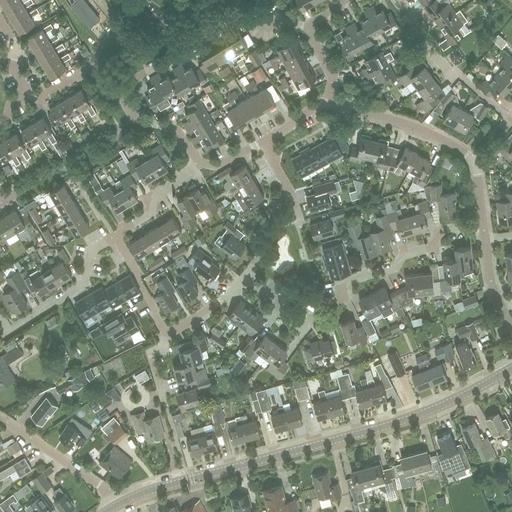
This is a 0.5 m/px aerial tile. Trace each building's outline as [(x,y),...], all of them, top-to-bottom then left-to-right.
[(23,3),(22,2),(20,0),(5,0),(2,2),(8,12),(23,3)] [(13,21),(28,12),(25,7),(33,2),(32,0),(26,0),(22,2),(23,3),(8,12),(13,21)] [(89,27),(100,18),(84,0),(70,0),(68,2),(89,27)] [(317,2),(316,0),(296,0),(302,11),(308,8),(308,7),(317,2)] [(440,24),(456,12),(449,2),(448,2),(446,0),(434,0),(425,6),(431,15),(433,14),(440,24)] [(369,9),(381,31),(397,23),(391,12),(386,15),(383,9),(377,12),(374,6),(369,9)] [(37,7),(28,12),(13,21),(19,31),(34,22),(31,17),(40,12),(37,7)] [(371,37),(381,31),(369,9),(364,11),(367,18),(361,21),(373,43),(374,42),(371,37)] [(460,10),(456,12),(440,24),(447,34),(446,35),(452,44),(463,36),(457,27),(467,20),(460,10)] [(363,48),(373,43),(361,21),(364,26),(358,29),(355,23),(351,26),(363,48)] [(33,47),(48,38),(45,32),(54,27),(51,23),(27,37),(33,47)] [(346,57),(363,48),(351,26),(346,28),(349,34),(343,37),(346,43),(341,46),(346,57)] [(228,35),(238,52),(248,46),(238,29),(236,30),(235,27),(231,30),(232,32),(230,33),(231,33),(228,35)] [(54,48),(51,42),(59,37),(57,32),(48,38),(33,47),(39,57),(54,48)] [(229,58),(238,52),(228,35),(219,41),(229,58)] [(283,59),(301,49),(295,39),(278,48),(280,54),(269,59),(263,63),(266,67),(272,64),(277,62),(283,59)] [(220,63),(229,58),(219,41),(210,46),(220,63)] [(60,57),(57,52),(65,47),(63,43),(54,48),(39,57),(45,66),(60,57)] [(210,69),(220,63),(210,46),(200,52),(203,56),(197,59),(205,71),(210,68),(210,69)] [(288,68),(306,59),(301,49),(283,59),(288,68)] [(453,53),(456,63),(467,60),(463,49),(453,53)] [(255,66),(262,62),(255,50),(248,54),(255,66)] [(365,74),(388,62),(382,51),(366,60),(369,66),(362,69),(365,74)] [(60,57),(45,66),(51,76),(66,67),(62,62),(71,57),(68,52),(60,57)] [(497,74),(511,86),(511,84),(511,56),(509,55),(501,63),(504,66),(497,74)] [(293,78),(311,68),(306,59),(288,68),(293,78)] [(388,62),(365,74),(367,79),(374,75),(377,82),(382,79),(385,84),(396,78),(388,62)] [(178,67),(191,89),(206,79),(200,69),(195,72),(192,66),(186,70),(182,64),(178,67)] [(257,82),(267,76),(261,66),(251,72),(257,82)] [(419,89),(433,77),(424,66),(418,72),(413,66),(399,78),(405,85),(412,93),(418,88),(419,89)] [(180,95),(191,89),(178,67),(173,70),(176,76),(171,79),(169,75),(180,95)] [(311,68),(293,78),(299,88),(316,78),(311,68)] [(180,95),(169,75),(163,79),(160,73),(155,76),(168,98),(178,92),(180,95)] [(501,97),(511,86),(497,74),(489,83),(486,80),(480,87),(489,96),(494,90),(501,97)] [(439,99),(445,95),(445,94),(441,89),(442,88),(438,84),(440,82),(435,75),(433,77),(419,89),(426,98),(415,106),(419,111),(423,108),(425,110),(439,99)] [(168,98),(155,76),(150,79),(154,84),(148,88),(151,93),(146,96),(152,107),(158,103),(168,98)] [(255,93),(256,93),(259,91),(255,85),(257,84),(254,79),(249,82),(252,87),(255,93)] [(211,85),(206,89),(210,95),(216,91),(211,85)] [(256,93),(266,110),(276,104),(265,87),(259,91),(256,93)] [(71,95),(81,110),(86,107),(92,116),(96,113),(91,104),(95,101),(89,90),(84,93),(82,88),(75,92),(73,89),(69,91),(71,95)] [(441,100),(433,110),(441,114),(445,105),(446,105),(448,103),(452,105),(444,120),(455,126),(464,109),(459,106),(457,96),(450,89),(445,94),(445,95),(440,100),(441,100)] [(229,101),(234,98),(231,93),(226,96),(229,101)] [(257,116),(266,110),(256,93),(255,93),(247,99),(257,116)] [(61,101),(70,116),(76,113),(81,122),(86,119),(81,110),(71,95),(65,98),(63,95),(58,98),(60,101),(61,101)] [(186,127),(208,114),(199,99),(188,105),(191,110),(186,113),(189,119),(183,123),(186,127)] [(248,121),(257,116),(247,99),(237,104),(248,121)] [(70,116),(61,101),(60,101),(54,104),(52,101),(48,104),(53,111),(48,114),(54,125),(60,122),(66,119),(71,128),(75,125),(70,116)] [(464,109),(455,126),(466,132),(475,115),(482,119),(489,106),(483,103),(483,104),(480,103),(471,109),(469,112),(464,109)] [(238,127),(248,121),(237,104),(228,110),(238,127)] [(198,135),(214,125),(208,114),(186,127),(189,132),(195,128),(198,134),(198,135)] [(40,139),(41,139),(47,135),(52,144),(57,141),(42,117),(36,120),(34,117),(30,120),(32,123),(40,139)] [(46,147),(41,139),(40,139),(32,123),(25,127),(23,124),(19,126),(21,129),(23,134),(19,136),(25,147),(37,141),(41,150),(46,147)] [(198,135),(198,134),(192,138),(195,143),(201,139),(204,145),(210,142),(213,147),(224,141),(214,125),(198,135)] [(25,147),(19,136),(16,132),(10,136),(8,133),(4,135),(6,138),(4,139),(13,154),(14,154),(20,150),(25,159),(31,156),(25,147)] [(511,133),(498,150),(509,159),(511,155),(511,133)] [(362,139),(359,149),(352,147),(349,160),(361,162),(362,156),(370,158),(375,140),(371,139),(371,136),(362,134),(361,139),(362,139)] [(319,145),(328,162),(342,154),(332,135),(326,138),(327,140),(319,145)] [(342,135),(334,138),(341,152),(349,148),(342,135)] [(13,154),(4,139),(0,141),(0,161),(10,156),(15,165),(19,163),(14,154),(13,154)] [(388,169),(391,157),(385,155),(387,146),(388,146),(389,141),(380,139),(379,141),(375,140),(370,158),(378,161),(377,167),(388,169)] [(157,175),(167,169),(164,163),(170,159),(161,144),(151,149),(154,155),(147,159),(157,175)] [(315,169),(328,162),(319,145),(311,149),(309,147),(304,150),(315,169)] [(410,170),(418,155),(406,148),(400,159),(399,159),(391,157),(388,169),(388,170),(395,172),(400,174),(404,166),(410,170)] [(301,177),(315,169),(304,150),(300,153),(301,154),(292,159),(301,177)] [(418,155),(410,170),(417,173),(412,181),(423,187),(429,176),(424,173),(430,161),(418,155)] [(126,164),(136,179),(142,176),(145,182),(157,175),(147,159),(140,163),(137,158),(126,164)] [(230,188),(251,176),(245,165),(233,172),(230,167),(217,174),(220,180),(225,177),(227,181),(225,182),(224,186),(226,190),(230,188)] [(19,180),(27,174),(25,170),(16,176),(19,180)] [(132,189),(138,186),(130,174),(120,180),(121,181),(115,185),(119,191),(119,190),(128,204),(138,198),(132,189)] [(236,199),(257,186),(251,176),(230,188),(236,199)] [(117,211),(128,204),(119,190),(119,191),(113,194),(109,187),(104,190),(99,181),(98,182),(95,177),(90,180),(98,193),(99,193),(107,205),(112,202),(117,211)] [(363,181),(352,178),(356,189),(358,197),(359,197),(363,181)] [(336,192),(333,182),(313,187),(315,194),(307,196),(311,210),(330,205),(327,195),(336,192)] [(70,195),(63,184),(50,192),(49,191),(43,195),(50,207),(56,203),(70,195)] [(442,194),(441,184),(430,186),(431,199),(439,198),(441,214),(456,213),(454,193),(442,194)] [(236,199),(232,201),(237,210),(239,211),(242,217),(255,209),(252,204),(263,197),(257,186),(236,199)] [(188,194),(197,210),(203,206),(208,215),(218,209),(205,188),(200,191),(198,188),(188,194)] [(500,223),(511,221),(511,191),(505,192),(506,201),(498,202),(500,223)] [(191,213),(197,210),(188,194),(177,200),(185,214),(180,217),(187,228),(196,222),(191,213)] [(63,214),(76,206),(70,195),(56,203),(63,214)] [(415,232),(410,215),(403,217),(400,209),(394,210),(391,200),(384,202),(386,207),(385,207),(391,228),(398,226),(401,236),(415,232)] [(410,215),(415,232),(428,228),(425,218),(432,216),(427,201),(414,205),(416,213),(410,215)] [(32,217),(39,213),(34,206),(28,210),(32,217)] [(69,225),(83,217),(76,206),(63,214),(69,225)] [(331,218),(345,214),(344,207),(329,211),(331,218)] [(377,251),(390,247),(387,239),(394,237),(391,228),(385,207),(381,208),(383,215),(375,218),(379,230),(371,232),(377,253),(378,253),(377,251)] [(16,209),(5,215),(15,232),(15,231),(17,235),(27,229),(29,232),(34,228),(26,214),(21,217),(16,209)] [(39,213),(32,217),(37,223),(43,220),(39,213)] [(5,237),(15,232),(5,215),(0,218),(0,242),(1,244),(7,241),(5,237)] [(83,217),(69,225),(76,236),(89,228),(83,217)] [(162,223),(170,237),(182,231),(173,217),(162,223)] [(315,237),(333,232),(329,219),(311,224),(315,237)] [(231,235),(236,228),(227,221),(223,226),(226,229),(221,236),(227,240),(222,247),(236,257),(244,246),(231,235)] [(160,244),(170,237),(162,223),(151,230),(160,244)] [(363,257),(377,253),(371,232),(370,232),(371,234),(363,236),(360,224),(349,227),(348,229),(354,250),(361,248),(363,257)] [(46,238),(52,235),(47,228),(41,232),(46,238)] [(149,250),(160,244),(151,230),(140,236),(149,250)] [(52,235),(46,238),(50,245),(56,242),(52,235)] [(138,257),(149,250),(140,236),(129,243),(138,257)] [(323,259),(325,264),(346,258),(342,243),(323,249),(326,258),(323,259)] [(178,249),(181,255),(188,251),(184,245),(178,249)] [(455,248),(460,283),(461,283),(460,278),(465,277),(465,274),(473,271),(472,265),(469,247),(455,248)] [(52,267),(61,282),(71,276),(65,264),(70,261),(62,248),(57,252),(62,261),(52,267)] [(455,248),(456,259),(443,261),(445,277),(439,278),(441,291),(451,290),(450,284),(460,283),(455,248)] [(175,259),(181,255),(178,249),(171,253),(175,259)] [(211,279),(220,268),(209,259),(210,258),(198,249),(192,256),(198,261),(194,267),(211,279)] [(38,254),(35,250),(29,254),(35,262),(40,259),(37,255),(38,254)] [(155,260),(159,266),(165,262),(162,255),(155,260)] [(325,264),(326,270),(329,269),(332,278),(350,273),(346,258),(325,264)] [(152,270),(159,266),(155,260),(148,264),(152,270)] [(185,299),(198,292),(193,283),(198,280),(190,266),(178,273),(183,281),(177,284),(185,299)] [(50,288),(61,282),(52,267),(42,274),(50,288)] [(42,274),(39,269),(28,275),(26,270),(20,273),(27,285),(28,286),(33,283),(40,295),(50,288),(42,274)] [(173,285),(167,275),(164,270),(152,277),(155,283),(156,282),(162,292),(156,296),(165,311),(178,304),(168,287),(173,285)] [(27,285),(20,273),(19,271),(6,279),(13,290),(3,295),(13,313),(27,304),(19,290),(27,285)] [(441,291),(439,278),(433,278),(432,273),(418,274),(421,293),(431,292),(432,298),(442,296),(441,291)] [(412,294),(421,293),(418,274),(405,276),(406,285),(394,290),(396,295),(403,311),(402,308),(413,302),(412,294)] [(117,283),(126,299),(139,291),(130,275),(117,283)] [(112,307),(126,299),(117,283),(103,290),(103,291),(110,304),(112,307)] [(103,291),(103,290),(101,287),(88,295),(97,311),(110,304),(103,291)] [(380,309),(390,304),(393,312),(394,312),(395,315),(403,311),(396,295),(394,290),(387,294),(384,287),(372,293),(380,309)] [(367,316),(380,309),(372,293),(359,300),(367,316)] [(462,300),(464,309),(465,308),(465,309),(479,304),(476,294),(462,299),(462,300)] [(84,319),(97,311),(88,295),(74,302),(84,319)] [(442,300),(435,300),(436,308),(443,307),(442,300)] [(457,312),(464,309),(462,300),(461,301),(461,302),(455,305),(457,312)] [(240,325),(252,310),(241,301),(229,316),(240,325)] [(252,310),(240,325),(251,334),(263,318),(252,310)] [(125,319),(122,314),(102,326),(108,337),(111,335),(116,345),(128,338),(127,336),(138,329),(131,316),(125,319)] [(479,336),(474,325),(485,320),(483,315),(472,321),(465,324),(456,328),(461,338),(469,335),(471,339),(479,336)] [(49,328),(58,323),(54,317),(45,322),(49,328)] [(371,341),(379,337),(376,330),(369,317),(361,321),(371,341)] [(354,339),(356,346),(367,343),(362,326),(356,327),(353,320),(341,323),(346,342),(354,339)] [(94,338),(103,333),(98,326),(89,331),(94,338)] [(223,348),(225,344),(226,343),(212,332),(209,338),(215,343),(223,348)] [(265,357),(266,357),(276,343),(266,335),(259,343),(255,339),(253,341),(245,351),(254,359),(255,358),(261,362),(265,357)] [(183,365),(201,359),(202,358),(200,350),(207,347),(204,337),(189,341),(191,348),(179,351),(183,365)] [(245,351),(253,341),(247,337),(234,356),(239,359),(245,351)] [(8,363),(24,354),(14,339),(3,346),(7,352),(0,356),(0,387),(15,378),(5,362),(6,361),(8,363)] [(463,367),(477,362),(468,339),(455,344),(463,367)] [(318,341),(310,343),(311,347),(314,358),(315,359),(333,353),(329,341),(329,340),(319,343),(318,341)] [(266,357),(272,362),(266,368),(278,378),(289,365),(281,359),(287,352),(276,343),(266,357)] [(454,358),(450,343),(440,347),(446,362),(454,358)] [(397,376),(406,372),(396,349),(387,354),(397,376)] [(421,356),(424,364),(430,361),(427,354),(421,356)] [(336,368),(344,365),(341,356),(338,357),(339,359),(334,361),(336,368)] [(419,366),(424,364),(421,356),(416,358),(419,366)] [(207,379),(201,359),(183,365),(174,367),(174,368),(173,368),(175,374),(176,374),(178,380),(188,378),(190,383),(196,382),(207,379)] [(375,365),(380,377),(379,377),(381,381),(389,378),(387,373),(386,374),(380,362),(375,365)] [(441,363),(427,369),(432,383),(447,377),(444,371),(446,370),(443,362),(441,363)] [(217,375),(230,372),(228,366),(215,369),(217,375)] [(63,381),(77,374),(73,368),(60,375),(63,381)] [(418,389),(432,383),(427,369),(412,375),(418,389)] [(77,374),(63,381),(55,385),(59,393),(71,387),(73,391),(84,385),(83,383),(89,380),(84,371),(77,374)] [(343,374),(342,372),(331,376),(332,377),(337,376),(340,389),(346,387),(343,374)] [(343,374),(346,387),(352,385),(349,372),(343,374)] [(207,379),(196,382),(198,387),(212,384),(210,378),(207,379)] [(374,402),(368,382),(366,378),(360,379),(363,388),(356,390),(360,406),(374,402)] [(293,384),(298,401),(304,399),(300,385),(298,379),(284,382),(285,386),(293,384)] [(368,382),(374,402),(387,398),(382,383),(375,385),(373,380),(368,382)] [(98,383),(86,388),(90,398),(102,393),(98,383)] [(300,385),(304,399),(310,397),(306,383),(300,385)] [(113,403),(121,397),(113,385),(104,391),(105,393),(97,398),(104,407),(112,402),(113,403)] [(181,406),(199,401),(196,388),(178,393),(181,406)] [(327,399),(324,389),(318,391),(321,400),(313,402),(318,418),(331,414),(327,399)] [(256,391),(250,393),(256,413),(262,411),(258,398),(256,391)] [(327,399),(331,414),(345,410),(340,395),(327,399)] [(42,424),(57,405),(47,397),(32,416),(42,424)] [(264,397),(258,398),(262,411),(268,409),(264,397)] [(102,419),(109,413),(103,407),(102,407),(97,402),(92,406),(102,419)] [(210,413),(214,425),(220,423),(214,405),(214,403),(205,405),(208,414),(210,413)] [(214,405),(220,423),(226,421),(220,403),(214,405)] [(285,411),(289,426),(302,423),(298,407),(290,409),(289,403),(283,405),(283,406),(284,411),(285,411)] [(284,411),(283,406),(277,408),(278,413),(271,415),(276,430),(289,426),(285,411),(284,411)] [(146,419),(144,411),(132,415),(137,432),(144,430),(147,440),(163,435),(157,415),(146,419)] [(502,420),(498,412),(486,418),(494,435),(502,431),(506,438),(511,435),(508,427),(509,427),(505,419),(502,420)] [(178,437),(184,435),(180,420),(182,420),(180,413),(172,415),(178,437)] [(240,415),(247,438),(260,435),(255,419),(248,421),(246,414),(240,415)] [(233,442),(247,438),(240,415),(235,417),(237,424),(229,427),(233,442)] [(72,444),(75,439),(83,444),(88,437),(80,432),(84,427),(71,419),(60,436),(72,444)] [(128,433),(119,422),(111,429),(107,425),(103,429),(116,444),(128,433)] [(494,452),(487,436),(481,439),(474,423),(461,429),(468,445),(475,442),(482,457),(488,454),(494,452)] [(198,427),(205,451),(218,447),(214,431),(206,433),(204,425),(198,427)] [(191,454),(205,451),(198,427),(191,429),(193,437),(187,438),(191,454)] [(461,443),(455,445),(451,434),(438,439),(443,452),(437,455),(443,470),(450,467),(453,473),(471,466),(461,443)] [(11,454),(21,448),(16,439),(6,446),(11,454)] [(118,479),(133,461),(113,445),(99,463),(118,479)] [(414,454),(419,470),(426,468),(428,474),(433,473),(435,479),(442,477),(439,463),(431,465),(427,450),(414,454)] [(412,472),(419,470),(414,454),(401,457),(405,472),(398,474),(402,488),(415,484),(413,478),(412,472)] [(12,463),(16,470),(28,463),(24,456),(12,463)] [(394,489),(391,478),(383,480),(379,466),(381,465),(380,460),(370,462),(371,466),(366,467),(370,484),(377,482),(378,486),(385,484),(387,491),(394,489)] [(28,463),(16,470),(20,475),(31,468),(28,463)] [(366,467),(363,468),(362,465),(351,467),(352,471),(351,471),(356,488),(351,490),(355,503),(364,500),(362,491),(364,490),(363,486),(370,484),(366,467)] [(42,492),(52,485),(42,471),(32,479),(42,492)] [(331,487),(327,474),(313,478),(320,499),(330,496),(331,500),(341,497),(337,485),(331,487)] [(286,502),(281,486),(264,491),(270,511),(268,511),(266,511),(266,510),(262,511),(296,511),(293,500),(286,502)] [(61,511),(66,511),(74,507),(60,487),(53,492),(58,499),(54,502),(61,511)] [(5,511),(4,510),(3,509),(14,500),(15,502),(18,500),(13,493),(0,502),(0,511),(5,511)] [(247,495),(232,499),(235,511),(259,511),(258,508),(252,510),(247,495)] [(53,511),(41,496),(30,503),(37,511),(36,511),(53,511)] [(442,499),(443,508),(452,506),(450,497),(442,499)] [(205,511),(199,501),(179,511),(205,511)]
